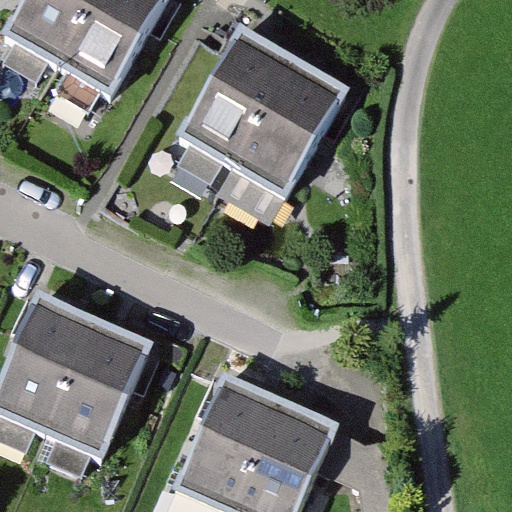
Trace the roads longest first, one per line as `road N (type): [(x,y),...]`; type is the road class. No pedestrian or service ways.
road 1 (track): [(437,511),(418,391),(404,144),(410,86),(445,0)]
road 2 (residential): [(0,215),(270,344)]
